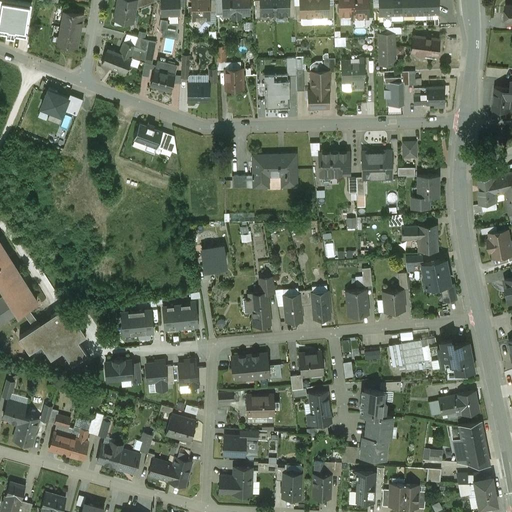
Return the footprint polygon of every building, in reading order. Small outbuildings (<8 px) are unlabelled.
[(31,4),(5,0),(0,0),(0,4),(0,30),(7,32),(6,35),(15,37),(15,33),(26,35),(31,4)] [(117,0),(115,20),(116,17),(124,18),(124,21),(132,23),(135,5),(136,0),(117,0)] [(178,0),(161,0),(162,15),(178,14),(178,6),(178,4),(179,4),(178,0)] [(191,0),(192,18),(197,18),(201,22),(205,18),(209,18),(209,12),(208,0),(191,0)] [(222,0),(215,0),(215,12),(215,15),(223,14),(222,0)] [(222,0),(223,14),(232,14),(232,15),(234,17),(238,17),(240,15),(240,14),(249,14),(248,0),(222,0)] [(274,0),(260,0),(261,14),(262,14),(275,13),(274,0)] [(274,0),(275,13),(288,13),(287,0),(274,0)] [(313,0),(299,0),(300,4),(300,16),(301,16),(314,16),(313,0)] [(327,0),(313,0),(314,16),(327,15),(328,15),(327,3),(327,0)] [(339,0),(340,14),(342,14),(342,15),(343,16),(348,16),(350,14),(352,14),(352,0),(339,0)] [(366,0),(352,0),(352,14),(352,19),(367,18),(366,0)] [(390,0),(378,0),(379,15),(391,14),(390,0)] [(402,0),(390,0),(391,14),(403,14),(402,0)] [(414,14),(413,0),(402,0),(403,14),(414,14)] [(425,0),(413,0),(414,14),(426,14),(425,0)] [(438,13),(437,0),(425,0),(426,14),(438,13)] [(83,14),(64,10),(58,44),(77,47),(83,14)] [(178,23),(161,20),(159,29),(163,32),(162,36),(177,39),(178,35),(176,32),(178,23)] [(380,33),(379,33),(380,65),(395,65),(394,33),(393,33),(380,33)] [(439,39),(413,35),(411,52),(437,55),(439,39)] [(344,43),(344,36),(335,36),(336,44),(344,43)] [(148,39),(138,37),(135,46),(130,58),(131,58),(131,57),(144,62),(148,40),(148,39)] [(156,41),(148,40),(144,62),(152,65),(156,41)] [(135,46),(124,42),(119,54),(107,49),(102,63),(125,73),(131,58),(130,58),(135,46)] [(225,46),(217,46),(217,61),(225,61),(225,46)] [(189,56),(182,56),(181,73),(188,73),(189,56)] [(296,57),(282,57),(282,70),(296,70),(296,57)] [(335,58),(324,58),(324,61),(321,62),(321,71),(328,70),(329,72),(335,72),(335,58)] [(363,58),(350,58),(351,61),(341,61),(342,83),(351,83),(351,86),(363,86),(363,80),(364,80),(363,58)] [(165,61),(157,60),(155,69),(174,74),(175,74),(177,65),(165,61)] [(155,69),(154,69),(150,86),(170,91),(175,74),(174,74),(155,69)] [(241,69),(225,69),(226,89),(243,89),(242,69),(241,69)] [(303,69),(296,70),(296,90),(304,90),(303,69)] [(321,71),(311,71),(311,90),(328,89),(328,90),(329,90),(329,72),(328,70),(321,71)] [(408,71),(400,71),(401,82),(403,82),(403,85),(408,85),(408,71)] [(208,75),(190,75),(188,77),(188,83),(208,83),(208,75)] [(51,88),(53,80),(47,79),(45,86),(51,88)] [(290,108),(289,81),(268,81),(269,108),(290,108)] [(401,82),(387,83),(387,105),(403,105),(403,85),(403,82),(401,82)] [(188,83),(188,101),(208,101),(209,83),(208,83),(188,83)] [(69,95),(49,87),(39,114),(59,122),(63,111),(69,95)] [(443,87),(413,87),(414,104),(426,104),(444,104),(443,87)] [(511,88),(511,89),(495,87),(492,109),(510,111),(511,102),(511,97),(511,88)] [(328,90),(328,89),(311,90),(308,90),(308,107),(328,107),(328,90)] [(69,95),(63,111),(76,115),(83,99),(70,94),(69,95)] [(162,131),(139,122),(133,139),(147,144),(145,150),(154,154),(157,147),(162,131)] [(174,135),(162,131),(157,147),(161,149),(162,147),(177,153),(174,135)] [(415,142),(403,142),(403,156),(415,156),(415,142)] [(390,152),(373,153),(373,151),(361,152),(362,174),(381,174),(381,178),(392,178),(391,151),(390,151),(390,152)] [(348,152),(319,153),(320,177),(320,172),(338,171),(338,173),(349,173),(348,152)] [(295,153),(252,154),(253,187),(265,186),(265,175),(284,175),(285,186),(296,186),(295,153)] [(414,167),(397,167),(398,175),(414,175),(414,167)] [(511,172),(495,176),(497,195),(505,193),(511,191),(511,172)] [(438,174),(418,174),(418,187),(419,186),(419,194),(418,194),(418,195),(418,196),(428,196),(438,195),(438,182),(437,182),(437,175),(438,174)] [(247,175),(232,175),(232,187),(247,187),(247,175)] [(495,176),(478,180),(480,204),(497,201),(497,195),(495,176)] [(356,177),(348,177),(348,193),(356,193),(356,177)] [(364,194),(364,177),(356,177),(356,193),(356,195),(364,194)] [(428,196),(418,196),(418,195),(411,195),(411,206),(428,206),(428,196)] [(403,224),(403,213),(389,214),(390,225),(403,224)] [(348,217),(348,228),(357,228),(357,217),(348,217)] [(418,225),(401,226),(401,231),(396,231),(396,240),(411,239),(411,237),(418,237),(418,225)] [(436,225),(418,225),(418,237),(419,251),(437,251),(436,225)] [(508,230),(490,233),(491,240),(488,240),(490,252),(493,251),(494,258),(508,255),(511,254),(511,253),(511,252),(508,230)] [(389,238),(379,238),(380,247),(390,246),(389,238)] [(0,285),(6,295),(0,298),(0,323),(17,312),(18,314),(22,311),(33,327),(19,336),(29,351),(41,343),(51,358),(63,350),(72,364),(87,354),(78,340),(85,335),(74,318),(68,322),(60,309),(39,323),(28,308),(37,302),(0,244),(0,285)] [(223,246),(202,249),(204,267),(212,265),(213,269),(223,267),(223,264),(226,264),(223,246)] [(445,258),(422,263),(427,288),(428,288),(427,286),(434,285),(435,287),(441,286),(449,284),(448,274),(446,275),(445,269),(447,269),(445,258)] [(407,259),(407,269),(415,269),(415,259),(407,259)] [(370,267),(361,268),(363,286),(372,285),(370,267)] [(406,272),(397,272),(399,286),(408,286),(406,272)] [(273,277),(260,278),(261,293),(275,292),(273,277)] [(450,286),(449,284),(441,286),(444,300),(455,298),(453,285),(450,286)] [(312,292),(311,292),(312,304),(314,319),(330,317),(327,287),(326,288),(326,291),(312,292)] [(365,289),(346,291),(348,316),(367,314),(365,289)] [(402,289),(382,291),(384,312),(404,310),(402,289)] [(305,290),(298,290),(298,293),(299,293),(301,305),(306,305),(305,290)] [(259,292),(248,293),(248,298),(246,299),(246,300),(245,300),(246,312),(249,311),(252,311),(253,311),(252,306),(268,304),(267,297),(260,298),(259,292)] [(298,293),(284,295),(284,292),(283,292),(286,322),(302,320),(301,305),(299,293),(298,293)] [(195,325),(192,301),(177,303),(180,327),(195,325)] [(180,327),(177,303),(162,305),(164,328),(180,327)] [(268,304),(252,306),(253,311),(252,311),(254,325),(270,324),(268,304)] [(136,308),(138,333),(153,332),(151,306),(136,308)] [(120,309),(123,335),(138,333),(136,308),(120,309)] [(435,337),(388,345),(392,366),(405,364),(406,371),(441,364),(438,347),(437,347),(435,337)] [(468,341),(450,345),(453,362),(455,371),(455,373),(466,371),(473,370),(468,341)] [(450,345),(438,347),(441,364),(453,362),(450,345)] [(365,359),(381,358),(380,350),(365,350),(365,359)] [(320,352),(308,353),(299,354),(301,376),(323,373),(321,351),(320,352)] [(266,354),(231,357),(233,373),(240,372),(240,379),(268,376),(267,365),(266,354)] [(130,356),(105,358),(107,379),(133,376),(133,382),(141,381),(139,360),(130,361),(130,356)] [(197,358),(177,360),(179,384),(188,383),(188,386),(199,384),(197,358)] [(164,359),(151,361),(152,377),(166,376),(164,359)] [(345,376),(353,376),(353,361),(344,361),(345,376)] [(280,364),(267,365),(268,376),(268,379),(281,378),(280,364)] [(466,371),(455,373),(455,371),(447,374),(447,379),(467,378),(466,371)] [(298,375),(290,376),(292,390),(299,389),(298,375)] [(6,380),(2,395),(10,398),(15,382),(6,380)] [(401,381),(380,382),(380,389),(400,391),(401,381)] [(299,389),(292,390),(293,398),(305,396),(305,388),(299,389)] [(383,391),(363,389),(363,390),(364,390),(362,407),(362,408),(361,413),(367,414),(391,417),(391,416),(383,415),(384,401),(382,399),(383,391)] [(474,390),(458,394),(461,413),(462,414),(478,411),(474,390)] [(327,391),(309,393),(312,414),(307,415),(308,425),(330,422),(329,412),(327,391)] [(458,394),(447,396),(447,398),(438,400),(441,413),(455,411),(456,414),(461,413),(458,394)] [(272,395),(247,395),(248,415),(272,414),(272,395)] [(26,405),(8,400),(3,416),(11,419),(10,421),(18,423),(21,413),(23,414),(26,405)] [(173,408),(161,404),(159,410),(171,414),(171,413),(173,408)] [(198,408),(186,404),(184,411),(196,414),(198,408)] [(52,407),(45,405),(41,419),(48,421),(52,408),(52,407)] [(58,410),(52,408),(48,421),(55,423),(58,410)] [(70,418),(57,414),(58,410),(55,423),(68,427),(70,418)] [(23,414),(21,413),(18,423),(13,440),(31,444),(39,418),(23,414)] [(171,413),(171,414),(165,434),(180,438),(190,440),(195,420),(171,413)] [(391,417),(367,414),(365,436),(386,438),(389,438),(389,437),(387,437),(388,426),(390,426),(391,417)] [(103,420),(99,435),(105,437),(110,422),(103,420)] [(480,422),(459,427),(462,440),(466,463),(489,464),(480,422)] [(88,431),(80,428),(79,433),(72,432),(71,436),(86,440),(88,431)] [(258,431),(240,430),(240,436),(245,436),(245,439),(258,440),(258,431)] [(71,436),(54,431),(49,449),(66,454),(71,436)] [(152,435),(145,433),(140,450),(147,452),(152,435)] [(240,436),(224,435),(223,454),(244,455),(244,454),(247,452),(247,446),(245,444),(245,439),(245,436),(240,436)] [(386,438),(365,436),(362,435),(360,456),(384,459),(384,458),(382,458),(383,447),(385,447),(386,438)] [(86,440),(71,436),(66,454),(83,459),(88,441),(86,440)] [(190,440),(180,438),(175,455),(188,458),(193,441),(190,440)] [(462,440),(453,442),(457,462),(466,463),(462,440)] [(111,442),(110,446),(102,444),(97,461),(116,467),(121,449),(122,449),(123,445),(111,442)] [(356,447),(342,445),(341,462),(355,463),(356,447)] [(443,459),(443,448),(424,448),(424,459),(443,459)] [(122,449),(121,449),(116,467),(116,468),(134,473),(140,454),(122,449)] [(154,454),(147,452),(144,464),(151,465),(153,458),(154,454)] [(175,455),(173,463),(168,480),(168,481),(185,485),(192,460),(188,458),(175,455)] [(153,458),(151,465),(148,474),(168,480),(173,463),(153,458)] [(325,461),(314,461),(314,473),(324,473),(325,461)] [(341,462),(331,461),(330,471),(333,471),(333,474),(340,475),(341,462)] [(277,463),(258,462),(257,472),(276,472),(277,463)] [(252,468),(234,467),(233,476),(233,493),(251,494),(252,468)] [(441,469),(428,468),(426,481),(440,482),(441,469)] [(285,472),(284,472),(283,495),(301,496),(302,473),(295,473),(285,472)] [(314,473),(313,473),(312,496),(330,497),(331,474),(324,473),(314,473)] [(476,474),(457,473),(458,480),(459,489),(475,488),(473,481),(477,480),(476,474)] [(229,476),(220,475),(219,492),(233,493),(233,476),(233,477),(229,477),(229,476)] [(477,480),(473,481),(475,488),(479,508),(489,506),(490,507),(496,506),(496,505),(497,505),(491,477),(477,480)] [(374,481),(357,480),(356,491),(356,500),(358,500),(373,501),(374,481)] [(25,486),(10,481),(6,496),(21,500),(25,486)] [(404,484),(390,484),(390,489),(389,505),(390,505),(399,505),(399,506),(403,506),(404,484)] [(418,485),(404,484),(403,506),(406,507),(407,506),(416,506),(417,506),(418,490),(418,485)] [(425,491),(418,490),(417,506),(416,506),(416,507),(424,507),(425,491)] [(61,511),(66,497),(45,491),(41,508),(43,509),(54,511),(61,511)] [(356,491),(350,491),(349,501),(351,503),(358,504),(358,500),(356,500),(356,491)] [(17,511),(21,500),(6,496),(3,505),(5,506),(3,511),(17,511)] [(295,507),(296,498),(282,497),(282,506),(295,507)] [(29,511),(32,503),(21,500),(17,511),(29,511)] [(102,511),(104,508),(84,502),(81,511),(102,511)]
